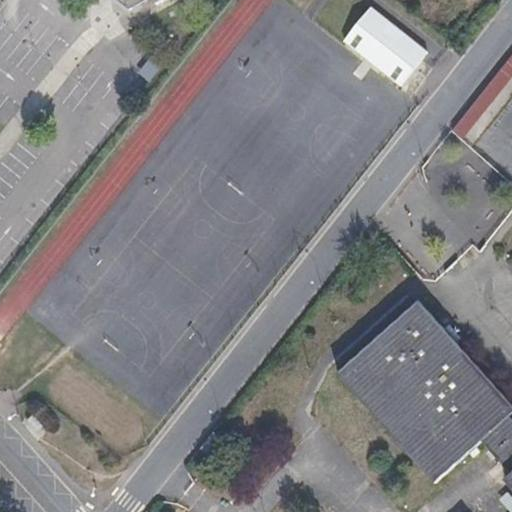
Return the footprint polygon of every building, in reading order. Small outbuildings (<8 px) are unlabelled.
[(112,0),(130,13),(142,6),(141,4),(131,10),(125,0),(112,0)] [(125,0),(131,10),(141,4),(147,0),(156,0),(159,3),(164,0),(125,0)] [(391,24),(372,9),(345,43),(402,88),(429,54),(404,34),(397,42),(384,31),(391,24)] [(511,511),(511,418),(511,417),(511,416),(511,406),(422,303),(339,376),(436,483),(484,442),(496,455),(511,472),(511,478),(508,482),(511,486),(511,511)] [(48,438),(101,473),(114,454),(58,421),(48,438)]
